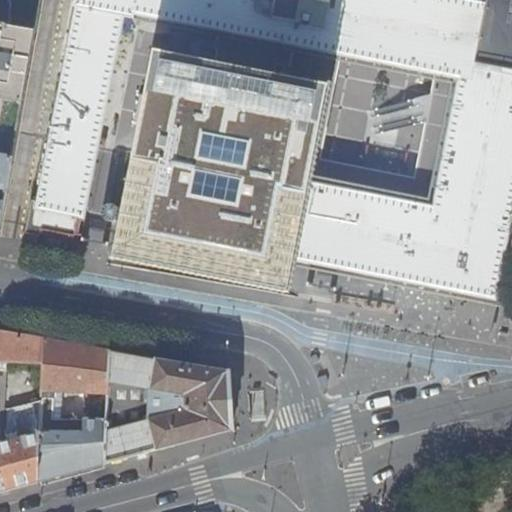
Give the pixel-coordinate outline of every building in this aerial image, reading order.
[(11,0),(0,0),(0,96),(22,100),(34,30),(9,25),(13,2),(11,0)] [(45,211),(77,217),(117,15),(125,16),(127,7),(305,42),(311,43),(315,30),(383,44),(392,0),(74,0),(73,7),(75,7),(35,208),(45,211)] [(392,0),(383,44),(412,49),(422,0),(392,0)] [(459,116),(511,127),(511,0),(490,0),(488,10),(438,0),(422,0),(412,49),(470,61),(459,116)] [(279,249),(291,185),(307,106),(205,86),(206,81),(147,69),(117,228),(277,259),(279,249)] [(311,189),(291,185),(279,249),(297,253),(490,291),(511,184),(511,127),(459,116),(456,130),(438,215),(311,189)] [(0,224),(12,158),(0,155),(0,224)] [(77,217),(45,211),(42,228),(73,235),(77,217)] [(43,366),(45,340),(22,337),(0,332),(0,362),(6,363),(18,364),(43,366)] [(42,392),(109,395),(111,352),(45,340),(43,366),(43,378),(42,392)] [(148,358),(111,352),(109,395),(108,411),(108,420),(106,463),(167,447),(233,429),(230,372),(148,358)] [(17,377),(43,378),(43,366),(18,364),(17,377)] [(93,411),(108,411),(109,395),(42,392),(42,403),(41,418),(48,419),(47,426),(41,426),(40,433),(52,433),(53,422),(66,422),(66,433),(84,432),(84,420),(93,420),(93,411)] [(0,491),(8,489),(38,481),(40,433),(41,426),(41,418),(42,403),(9,411),(7,441),(0,443),(0,491)] [(93,420),(108,420),(108,411),(93,411),(93,420)] [(38,481),(75,471),(83,469),(106,463),(108,420),(93,420),(84,420),(84,432),(66,433),(66,422),(53,422),(52,433),(40,433),(38,481)]
